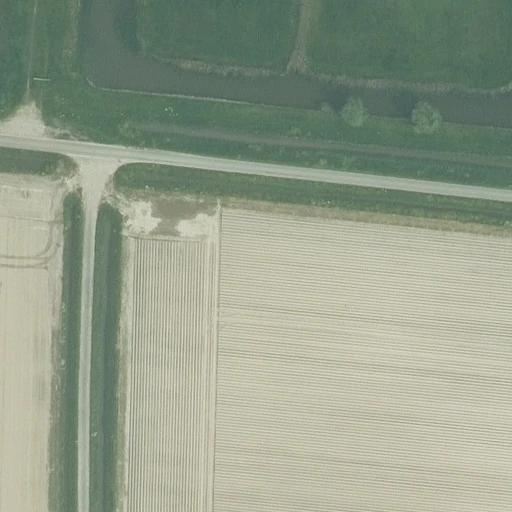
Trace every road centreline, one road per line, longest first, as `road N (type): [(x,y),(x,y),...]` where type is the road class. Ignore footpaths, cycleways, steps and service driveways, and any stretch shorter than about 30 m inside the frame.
road 1 (unclassified): [(0,143),(511,198)]
road 2 (track): [(84,511),(95,154)]
